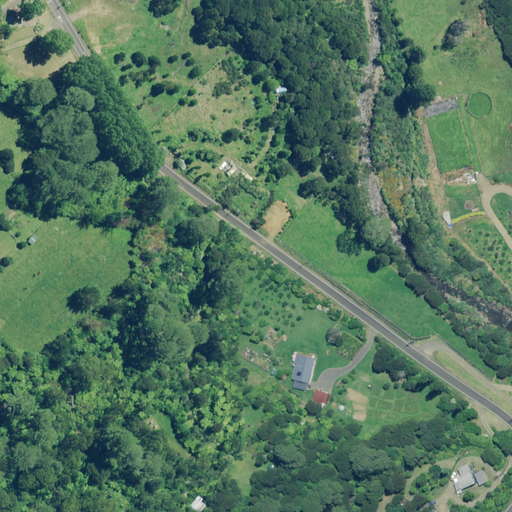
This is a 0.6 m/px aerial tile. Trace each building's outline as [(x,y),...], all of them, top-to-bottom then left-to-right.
[(319,358),(301,354),(295,379),(297,379),(296,387),(309,390),(311,383),(313,383),(319,358)] [(332,393),(320,388),(316,399),(328,404),(332,393)] [(478,483),(471,465),(461,469),(464,477),(455,481),(459,491),(478,483)] [(491,481),(486,470),(477,474),(482,485),(491,481)] [(185,505),(195,511),(199,511),(203,506),(198,502),(200,499),(192,494),(185,505)]
